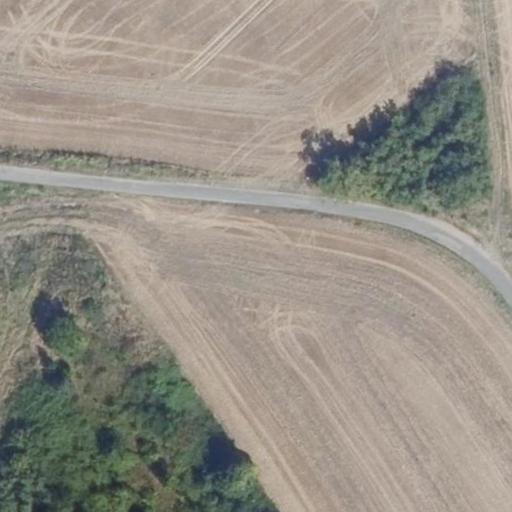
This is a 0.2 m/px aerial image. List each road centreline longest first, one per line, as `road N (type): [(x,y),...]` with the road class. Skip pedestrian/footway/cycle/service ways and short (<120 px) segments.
road 1 (unclassified): [(0,166),(414,218),(494,266),(511,293)]
road 2 (track): [(494,266),(466,0)]
